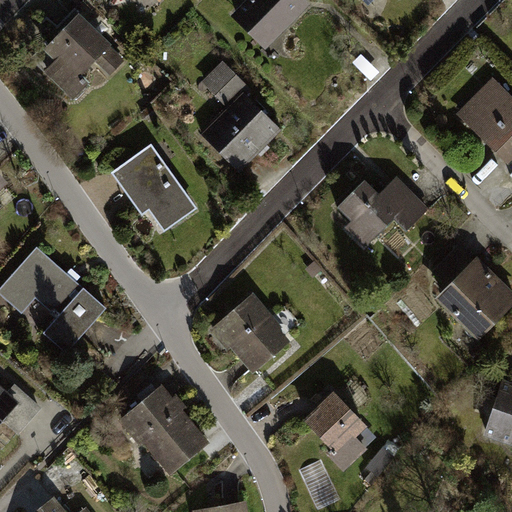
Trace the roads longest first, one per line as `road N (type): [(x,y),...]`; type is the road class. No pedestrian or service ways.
road 1 (residential): [(159,315),(481,0)]
road 2 (residential): [(159,315),(0,95)]
road 3 (residential): [(276,511),(264,468),(159,315)]
